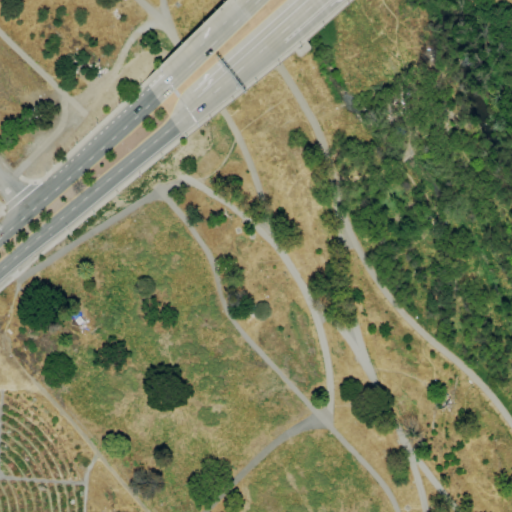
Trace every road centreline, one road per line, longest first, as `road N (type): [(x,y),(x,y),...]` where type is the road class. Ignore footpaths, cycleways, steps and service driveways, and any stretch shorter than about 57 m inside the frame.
road 1 (primary): [(0,270),(174,126)]
road 2 (primary): [(154,96),(0,236)]
